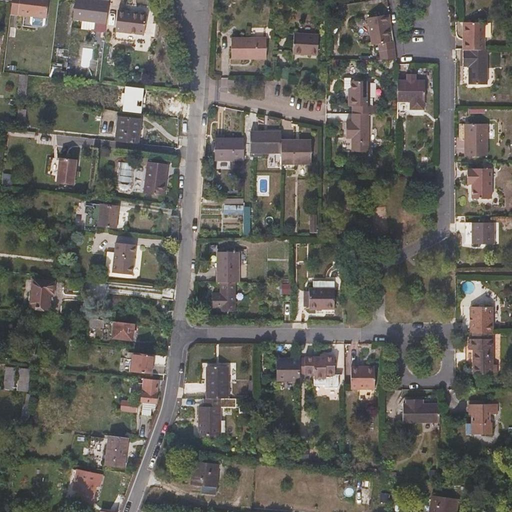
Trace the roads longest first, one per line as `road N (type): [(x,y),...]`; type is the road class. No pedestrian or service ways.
road 1 (residential): [(381,335),(381,270),(446,233),(441,35)]
road 2 (residential): [(183,334),(196,92)]
road 3 (residential): [(183,334),(381,335)]
road 4 (residential): [(132,511),(183,371),(183,334)]
road 5 (residential): [(398,334),(443,335),(449,360),(446,377),(424,386),(405,379),(399,361)]
road 6 (residential): [(196,92),(320,116)]
